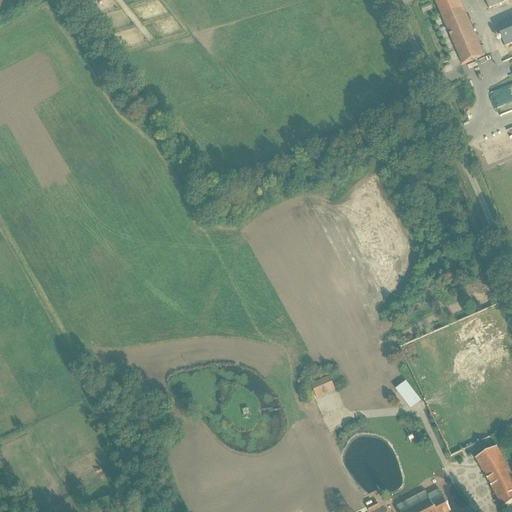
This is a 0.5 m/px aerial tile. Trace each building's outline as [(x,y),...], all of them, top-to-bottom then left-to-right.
[(484,56),(460,0),(434,0),(462,65),(484,56)] [(484,0),(489,9),(509,0),(484,0)] [(505,47),(511,43),(511,21),(497,28),(505,47)] [(511,60),(508,62),(511,71),(511,88),(498,93),(502,105),(511,102),(511,103),(511,60)] [(328,377),(310,385),(316,399),(334,391),(328,377)] [(412,388),(406,393),(420,408),(425,403),(412,388)] [(475,459),(502,508),(511,502),(511,476),(496,447),(475,459)] [(450,511),(451,511),(443,498),(432,504),(430,500),(407,511),(450,511)] [(368,511),(370,511),(379,507),(377,503),(367,509),(368,511)]
